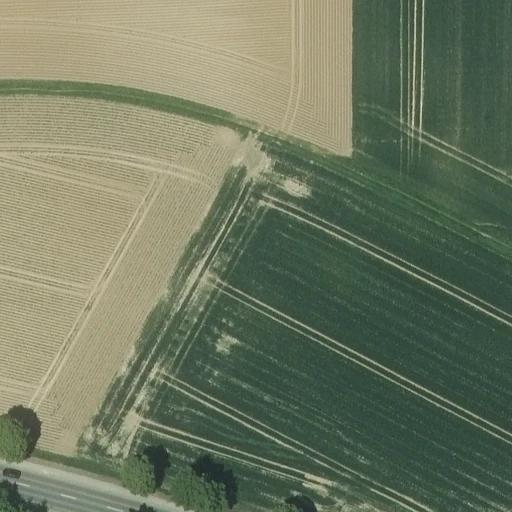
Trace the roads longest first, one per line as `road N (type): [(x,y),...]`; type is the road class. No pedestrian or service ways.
road 1 (track): [(0,90),(63,90),(215,115),(511,251)]
road 2 (tertiary): [(130,511),(0,477)]
